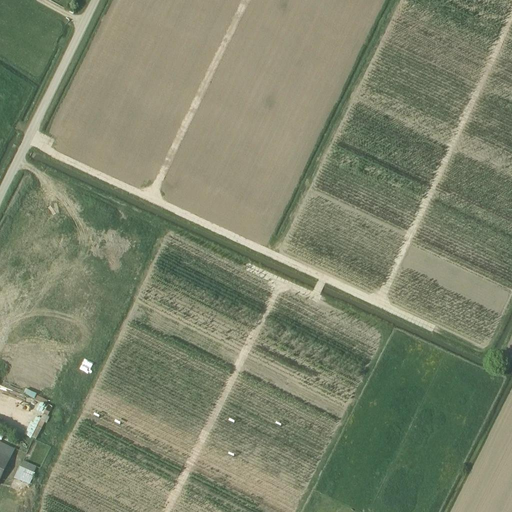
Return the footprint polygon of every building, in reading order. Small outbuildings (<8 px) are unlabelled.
[(1,349),(0,349),(0,367),(8,353),(1,349)] [(0,386),(0,398),(5,401),(9,391),(0,386)] [(9,427),(38,440),(50,412),(46,411),(50,401),(38,396),(36,400),(24,395),(9,427)] [(0,443),(0,481),(15,450),(0,443)] [(13,479),(29,486),(34,474),(36,468),(23,462),(21,468),(19,468),(13,479)]
